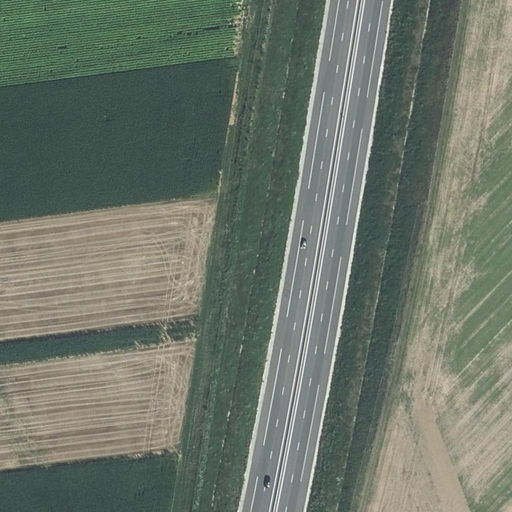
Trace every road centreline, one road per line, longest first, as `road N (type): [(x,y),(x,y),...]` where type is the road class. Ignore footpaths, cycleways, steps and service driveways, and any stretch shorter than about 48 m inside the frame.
road 1 (track): [(460,0),(390,369),(450,511)]
road 2 (motorway): [(344,0),(258,511)]
road 3 (motorway): [(286,511),(370,0)]
road 4 (track): [(247,0),(174,511)]
